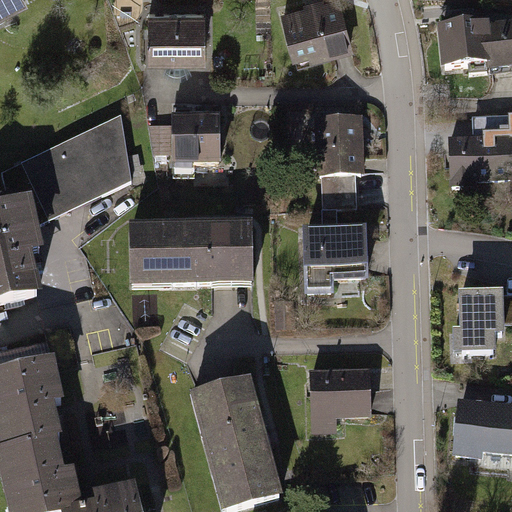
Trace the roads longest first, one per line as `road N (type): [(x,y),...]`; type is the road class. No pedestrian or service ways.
road 1 (residential): [(403,238),(410,511)]
road 2 (residential): [(382,0),(401,114),(403,238)]
